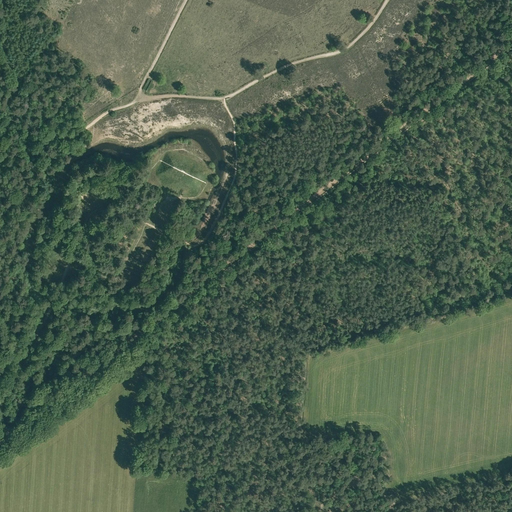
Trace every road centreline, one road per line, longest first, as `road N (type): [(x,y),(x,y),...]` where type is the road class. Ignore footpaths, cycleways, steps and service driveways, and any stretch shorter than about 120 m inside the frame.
road 1 (track): [(201,284),(511,42)]
road 2 (track): [(28,420),(201,284)]
road 3 (track): [(222,98),(280,68),(346,48),(387,0)]
road 4 (track): [(141,99),(36,149),(0,157)]
road 5 (track): [(66,274),(1,400)]
road 6 (track): [(511,473),(392,500),(388,511)]
